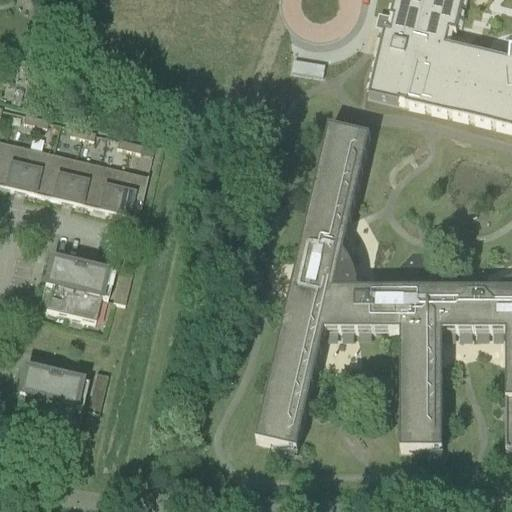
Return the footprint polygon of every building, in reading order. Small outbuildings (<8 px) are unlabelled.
[(511,0),(395,0),(390,22),(394,23),(390,37),(384,35),(379,58),(368,101),(398,108),(399,105),(405,107),(405,109),(511,134),(511,0)] [(33,132),(35,123),(24,120),(22,129),(33,132)] [(35,123),(33,132),(45,135),(47,126),(35,123)] [(511,282),(510,284),(500,289),(491,296),(356,296),(356,287),(354,280),(351,272),(347,265),(343,258),(369,142),(328,132),(256,447),(297,456),(324,338),(400,338),(400,456),(442,456),(442,338),(506,338),(505,456),(511,456),(511,282)] [(80,144),(82,136),(70,133),(68,141),(80,144)] [(94,138),(82,136),(80,144),(92,147),(94,138)] [(127,156),(129,148),(117,145),(115,153),(127,156)] [(141,151),(129,148),(127,156),(139,159),(141,151)] [(28,155),(5,150),(0,168),(0,192),(18,197),(28,155)] [(28,155),(18,197),(42,203),(52,161),(28,155)] [(75,166),(52,161),(42,203),(65,208),(75,166)] [(98,172),(75,166),(65,208),(89,214),(98,172)] [(98,172),(89,214),(112,219),(122,177),(98,172)] [(145,183),(122,177),(112,219),(137,225),(147,183),(145,182),(145,183)] [(99,305),(106,307),(112,281),(49,266),(37,316),(93,330),(99,305)] [(123,311),(132,273),(120,271),(112,308),(123,311)] [(86,390),(23,375),(11,425),(67,439),(73,414),(80,416),(86,390)] [(106,382),(95,380),(95,379),(86,417),(97,420),(106,382)]
